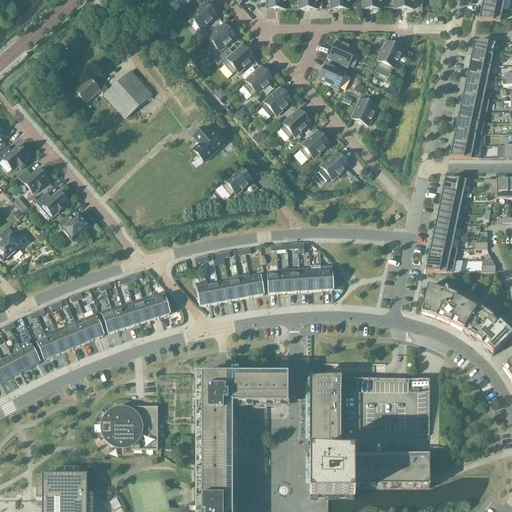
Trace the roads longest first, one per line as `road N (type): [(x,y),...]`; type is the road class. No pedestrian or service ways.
road 1 (residential): [(0,415),(139,351),(295,321)]
road 2 (residential): [(147,263),(312,234),(409,240)]
road 3 (residential): [(295,321),(294,428),(244,428),(245,473),(258,511)]
road 4 (residential): [(147,263),(10,110)]
road 5 (residential): [(296,82),(415,215)]
road 6 (residential): [(424,169),(453,31)]
road 7 (residential): [(321,29),(453,31)]
road 8 (residential): [(23,305),(147,263)]
road 9 (residential): [(511,328),(463,297),(402,276)]
